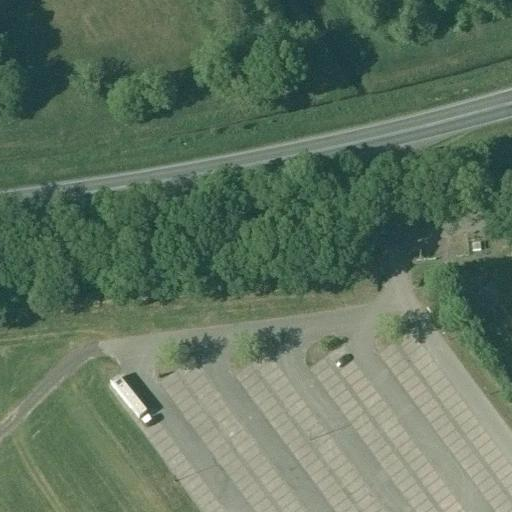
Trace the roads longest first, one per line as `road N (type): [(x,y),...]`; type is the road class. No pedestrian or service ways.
road 1 (trunk): [(0,205),(222,170),(511,102)]
road 2 (unclassified): [(0,262),(511,217)]
